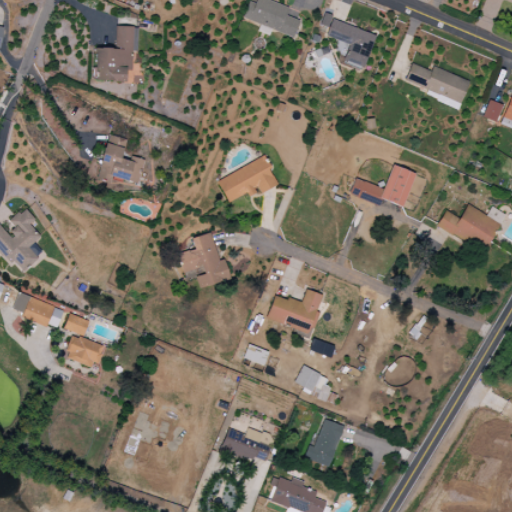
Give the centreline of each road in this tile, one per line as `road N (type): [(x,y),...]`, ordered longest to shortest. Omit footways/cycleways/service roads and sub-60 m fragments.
road 1 (residential): [(496,336),(265,241)]
road 2 (tertiary): [(511,308),(388,511)]
road 3 (tertiary): [(388,0),(511,52)]
road 4 (residential): [(49,0),(0,109)]
